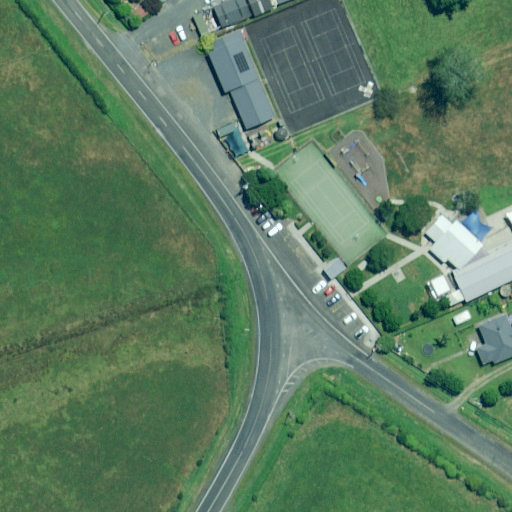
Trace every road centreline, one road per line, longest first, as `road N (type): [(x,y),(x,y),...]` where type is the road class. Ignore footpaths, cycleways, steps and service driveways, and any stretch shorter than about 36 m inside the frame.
road 1 (unclassified): [(64,0),(221,197),(254,256),(270,328)]
road 2 (unclassified): [(511,462),(341,348),(270,328)]
road 3 (unclassified): [(270,328),(259,408),(206,511)]
